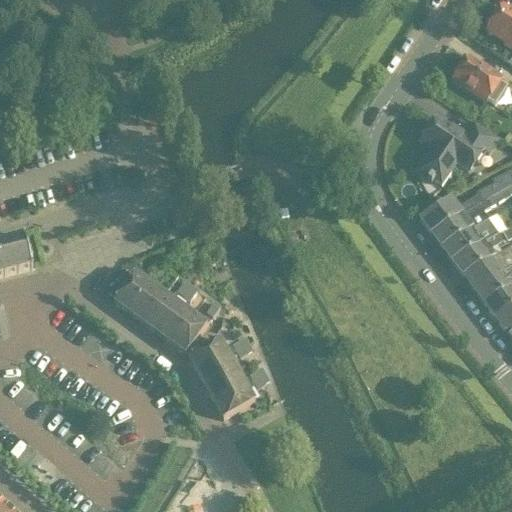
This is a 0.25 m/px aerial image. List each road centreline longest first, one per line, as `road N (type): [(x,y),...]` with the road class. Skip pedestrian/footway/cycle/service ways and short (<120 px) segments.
road 1 (tertiary): [(511,382),(368,193)]
road 2 (residential): [(216,433),(181,373),(59,284)]
road 3 (tertiary): [(368,193),(363,164),(383,107),(456,0)]
road 4 (residential): [(59,284),(120,240),(142,199),(164,192)]
road 5 (residential): [(164,192),(153,162),(131,150),(120,75)]
road 6 (residential): [(368,193),(271,168),(239,173)]
